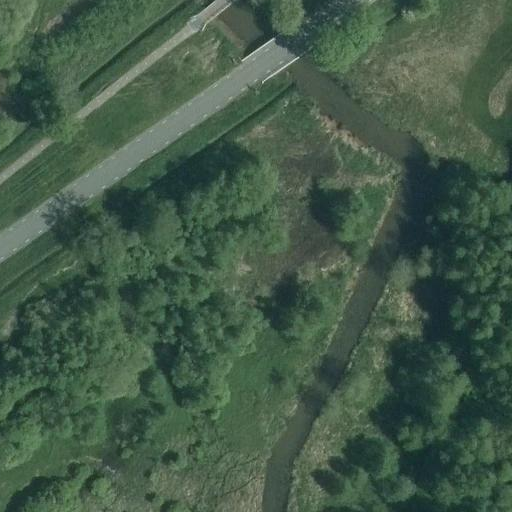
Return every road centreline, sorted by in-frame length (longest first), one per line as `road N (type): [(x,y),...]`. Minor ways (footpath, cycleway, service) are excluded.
road 1 (tertiary): [(251,73),(0,248)]
road 2 (tertiary): [(251,73),(361,0)]
